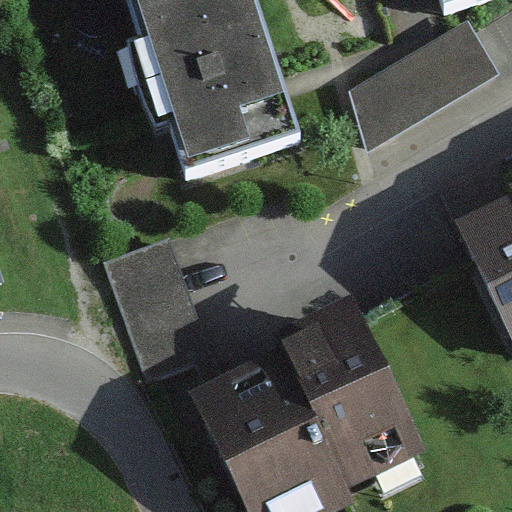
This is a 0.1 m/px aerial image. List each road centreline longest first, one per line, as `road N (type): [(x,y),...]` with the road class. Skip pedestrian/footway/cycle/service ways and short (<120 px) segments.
road 1 (residential): [(511,125),(205,306)]
road 2 (residential): [(0,362),(31,363),(86,384),(134,435),(179,511)]
